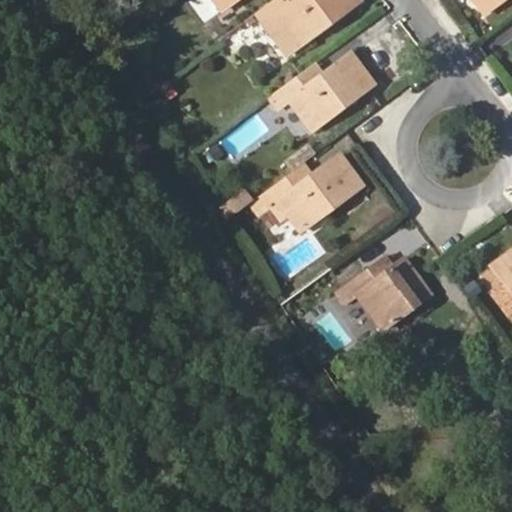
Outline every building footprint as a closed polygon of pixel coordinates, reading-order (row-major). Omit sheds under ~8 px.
[(213,0),(222,12),(237,0),(213,0)] [(288,55),(361,1),(359,0),(273,0),(255,13),(288,55)] [(503,0),(473,0),(484,14),(503,0)] [(373,85),(349,54),(321,75),(311,83),(303,71),(269,97),(278,109),(289,101),(311,132),(373,85)] [(321,75),(313,64),(303,71),(311,83),(321,75)] [(178,94),(169,81),(159,88),(169,102),(178,94)] [(363,187),(339,155),(311,176),(301,183),(293,171),(258,197),(267,210),(271,207),(278,202),(288,216),(301,233),(363,187)] [(311,176),(302,165),(293,171),(301,183),(311,176)] [(251,202),(244,193),(222,209),(228,219),(251,202)] [(288,216),(278,202),(271,207),(281,221),(288,216)] [(511,250),(490,267),(511,296),(511,250)] [(375,279),(392,266),(385,257),(368,269),(375,279)] [(430,295),(403,258),(392,266),(375,279),(368,269),(337,292),(346,303),(356,296),(382,331),(430,295)]
